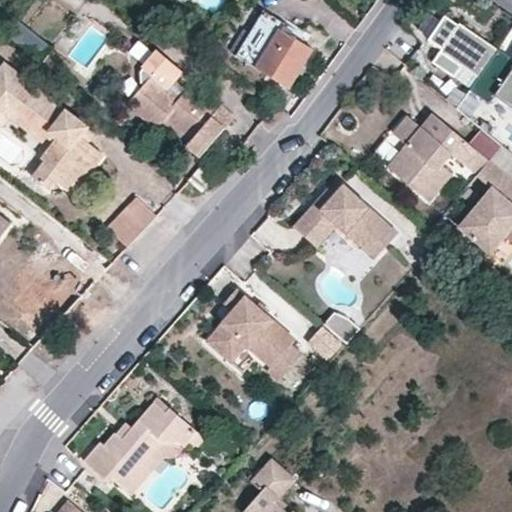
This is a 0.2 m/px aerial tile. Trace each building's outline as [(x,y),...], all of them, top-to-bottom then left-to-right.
[(432,30),(445,40),(464,14),(451,5),(432,30)] [(235,55),(256,68),(287,86),(310,48),(280,29),(284,22),(262,9),(235,55)] [(414,28),(426,35),(436,18),(424,11),(414,28)] [(482,67),(502,40),(465,13),(464,14),(445,40),(466,55),(482,67)] [(85,26),(76,19),(67,31),(75,37),(85,26)] [(466,55),(445,40),(436,53),(456,68),(466,55)] [(511,97),(511,47),(502,40),(482,67),(472,81),(491,95),(497,87),(511,97)] [(187,87),(174,77),(181,69),(157,48),(139,68),(133,75),(140,81),(143,84),(128,102),(129,103),(156,126),(162,119),(190,143),(188,146),(199,156),(223,128),(211,117),(216,110),(188,86),(187,87)] [(0,122),(9,110),(46,138),(51,143),(41,158),(44,161),(32,177),(49,190),(55,182),(71,194),(102,154),(88,143),(79,137),(86,128),(87,126),(65,109),(5,62),(0,68),(0,122)] [(401,96),(387,113),(406,131),(400,138),(395,134),(381,149),(420,185),(446,157),(437,149),(447,139),(470,161),(482,145),(472,137),(461,128),(426,95),(414,108),(401,96)] [(223,128),(231,120),(218,109),(216,110),(211,117),(223,128)] [(0,126),(2,128),(9,119),(42,143),(46,138),(9,110),(0,122),(0,126)] [(482,145),(495,129),(476,112),(461,128),(472,137),(482,145)] [(79,137),(88,143),(95,134),(86,128),(79,137)] [(511,145),(495,129),(482,145),(505,168),(511,174),(511,145)] [(451,213),(481,241),(511,206),(511,198),(503,190),(493,181),(505,168),(482,145),(470,161),(485,175),(451,213)] [(201,166),(189,180),(203,192),(215,178),(201,166)] [(511,180),(511,174),(505,168),(493,181),(503,190),(511,180)] [(402,230),(346,181),(338,191),(324,207),(317,201),(297,224),(321,246),(341,223),(379,256),(402,230)] [(338,191),(330,185),(317,201),(324,207),(338,191)] [(128,246),(157,216),(138,198),(110,230),(128,246)] [(0,215),(0,237),(10,224),(0,215)] [(227,301),(235,309),(210,338),(234,360),(250,342),(262,352),(275,364),(272,368),(281,377),(302,353),(293,343),(298,337),(240,287),(227,301)] [(25,319),(44,336),(69,309),(50,292),(25,319)] [(359,331),(342,315),(334,316),(328,324),(350,342),(359,331)] [(167,413),(172,408),(159,398),(155,402),(167,413)] [(155,402),(133,428),(124,438),(118,434),(116,432),(107,443),(102,438),(86,456),(111,479),(117,473),(127,482),(166,438),(179,439),(184,445),(189,441),(198,430),(172,408),(167,413),(155,402)] [(133,428),(127,423),(118,434),(124,438),(133,428)] [(189,441),(197,447),(207,437),(198,430),(189,441)] [(179,439),(166,438),(127,482),(134,488),(164,454),(177,453),(184,445),(179,439)] [(296,511),(295,510),(293,511),(286,511),(276,503),(281,497),(297,479),(273,457),(251,480),(264,491),(245,511),(296,511)] [(281,497),(276,503),(286,511),(293,511),(295,510),(281,497)] [(86,511),(72,499),(61,511),(86,511)]
